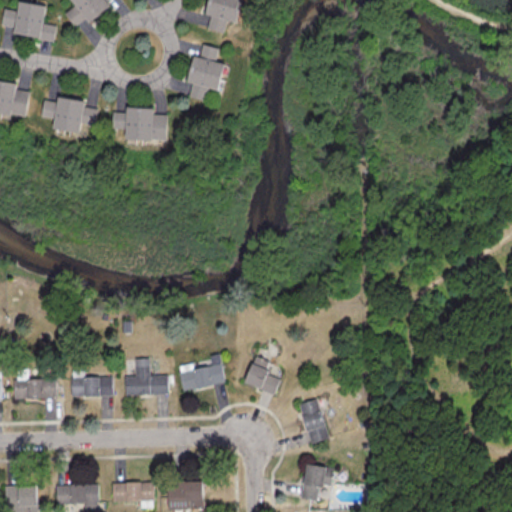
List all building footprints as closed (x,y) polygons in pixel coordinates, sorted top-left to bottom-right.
[(50,4),(21,0),(20,9),(6,7),(3,30),(57,38),(59,25),(48,23),(50,4)] [(94,22),(116,5),(114,2),(116,0),(73,0),(78,4),(68,12),(78,26),(90,16),(94,22)] [(215,0),(209,27),(227,31),(230,19),(242,21),(246,0),(215,0)] [(230,62),(220,60),(223,47),(202,43),(190,95),(209,99),(212,89),(223,91),(230,62)] [(0,110),(29,115),(33,85),(0,80),(0,110)] [(57,127),(85,132),(87,123),(97,125),(101,103),(47,93),(43,115),(59,118),(57,127)] [(160,107),(129,106),(128,110),(116,110),(115,129),(128,129),(128,139),(171,139),(171,112),(159,112),(160,107)] [(270,394),(278,377),(264,371),(268,362),(251,355),(240,380),(270,394)] [(167,392),(166,374),(148,374),(147,357),(133,358),(133,375),(122,375),(123,393),(167,392)] [(223,380),(218,361),(176,371),(180,390),(223,380)] [(54,397),(54,378),(26,378),(26,374),(12,374),(12,397),(54,397)] [(111,375),(69,375),(69,395),(111,395),(111,375)] [(307,443),(327,437),(315,397),(296,403),(307,443)] [(329,484),(331,467),(302,464),(298,499),(316,501),(318,483),(329,484)] [(201,481),(163,481),(163,509),(201,509),(201,481)] [(152,482),(110,482),(110,502),(152,502),(152,482)] [(97,511),(96,483),(54,484),(55,506),(82,505),(82,511),(97,511)] [(4,485),(3,511),(35,511),(36,485),(4,485)]
